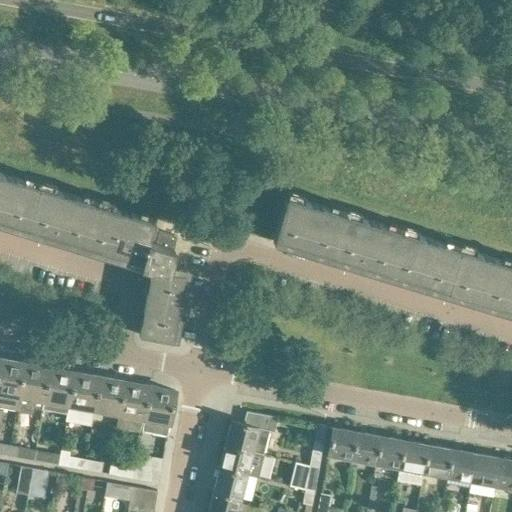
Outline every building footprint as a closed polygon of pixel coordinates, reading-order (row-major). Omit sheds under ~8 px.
[(0,219),(11,223),(11,221),(40,229),(40,231),(68,240),(69,238),(97,246),(97,248),(126,257),(126,255),(140,259),(139,265),(150,268),(138,334),(172,341),(184,273),(170,270),(173,250),(154,244),(158,233),(150,230),(153,219),(154,218),(0,172),(0,219)] [(511,262),(286,194),(273,236),(288,240),(288,242),(316,251),(317,249),(345,257),(345,259),(373,268),(374,266),(402,275),(402,277),(430,285),(431,283),(460,292),(459,294),(488,303),(489,301),(511,307),(511,262)] [(173,250),(175,238),(176,237),(175,237),(175,236),(175,235),(174,235),(174,234),(173,234),(159,230),(158,233),(154,244),(173,250)] [(0,407),(16,410),(24,362),(0,357),(0,407)] [(34,407),(41,408),(49,367),(24,362),(16,410),(32,413),(34,407)] [(67,413),(74,371),(49,367),(41,408),(67,413)] [(99,376),(74,371),(67,413),(65,420),(90,425),(93,409),(99,376)] [(119,413),(124,380),(99,376),(93,409),(119,413)] [(124,380),(119,413),(116,429),(140,433),(141,430),(149,385),(124,380)] [(175,390),(149,385),(141,430),(167,435),(175,390)] [(243,423),(231,420),(224,444),(263,454),(270,430),(274,431),(277,416),(246,410),(243,423)] [(351,459),(356,431),(332,426),(327,454),(351,459)] [(380,435),(356,431),(351,459),(375,463),(380,435)] [(404,439),(380,435),(375,463),(399,467),(404,439)] [(404,439),(399,467),(397,479),(421,483),(423,472),(428,444),(404,439)] [(314,441),(311,455),(320,456),(323,443),(314,441)] [(224,444),(218,468),(245,475),(257,478),(263,454),(224,444)] [(452,448),(428,444),(423,472),(446,476),(452,448)] [(18,447),(17,457),(32,460),(34,450),(18,447)] [(446,476),(471,480),(476,452),(452,448),(446,476)] [(58,464),(83,469),(84,459),(69,456),(70,450),(60,449),(60,454),(58,464)] [(34,450),(32,460),(52,463),(54,453),(34,450)] [(494,485),(499,457),(476,452),(471,480),(494,485)] [(511,459),(499,457),(494,485),(511,487),(511,459)] [(110,463),(84,459),(83,469),(108,473),(110,463)] [(134,468),(110,463),(108,473),(133,478),(134,468)] [(19,465),(15,492),(26,494),(29,479),(31,467),(19,465)] [(134,468),(133,478),(158,482),(160,470),(135,466),(134,468)] [(318,469),(309,466),(305,490),(308,490),(308,492),(314,493),(318,469)] [(31,467),(29,479),(41,481),(43,469),(31,467)] [(245,475),(218,468),(212,492),(239,498),(245,475)] [(81,476),(69,474),(67,486),(79,488),(81,476)] [(93,478),(81,476),(79,488),(91,490),(93,478)] [(120,483),(118,495),(130,497),(132,485),(120,483)] [(132,485),(130,497),(155,502),(157,490),(132,485)] [(372,485),(368,506),(373,507),(377,485),(372,485)] [(305,490),(302,505),(312,506),(314,493),(308,492),(308,490),(305,490)] [(212,492),(207,511),(235,511),(239,498),(212,492)] [(320,493),(316,511),(341,511),(329,509),(332,495),(320,493)] [(130,497),(127,509),(139,511),(142,511),(152,511),(155,502),(130,497)]
